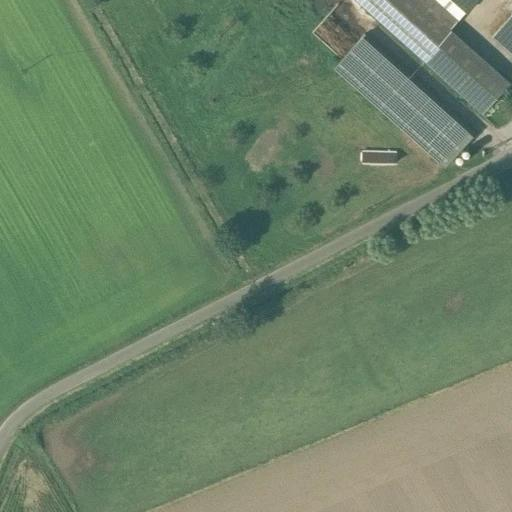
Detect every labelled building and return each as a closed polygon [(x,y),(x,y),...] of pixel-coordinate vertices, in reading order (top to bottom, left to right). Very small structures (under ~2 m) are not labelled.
[(355,0),(481,112),(507,83),(413,0),(355,0)] [(449,0),(464,13),(475,0),(449,0)] [(511,14),(488,40),(511,61),(511,14)] [(361,38),(335,67),(443,164),(469,136),(361,38)] [(454,307),(422,322),(426,330),(458,316),(454,307)] [(358,358),(324,369),(327,379),(361,369),(358,358)]
